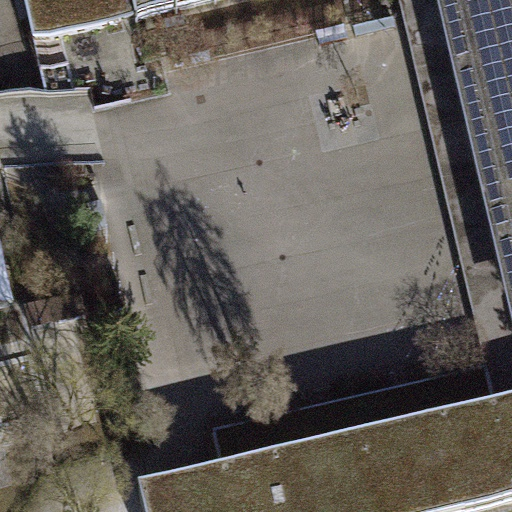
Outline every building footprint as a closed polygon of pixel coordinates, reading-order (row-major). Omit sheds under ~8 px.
[(25,0),(35,44),(223,0),(25,0)] [(494,400),(511,396),(511,316),(440,10),(437,0),(399,0),(404,19),(487,371),(494,400)] [(511,0),(437,0),(511,316),(511,0)] [(0,308),(15,306),(0,242),(0,308)] [(477,511),(511,504),(511,408),(496,412),(494,400),(487,371),(215,435),(225,476),(142,495),(146,511),(477,511)]
